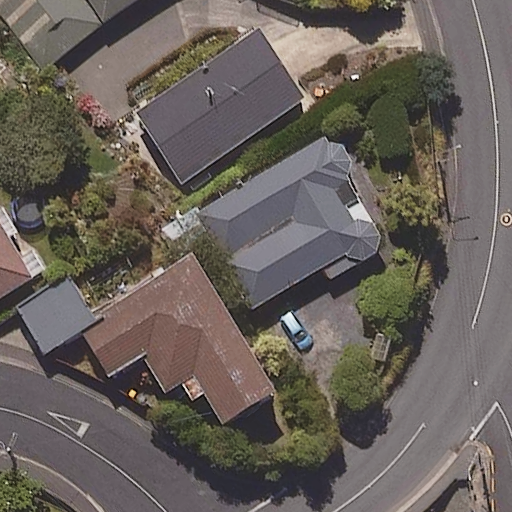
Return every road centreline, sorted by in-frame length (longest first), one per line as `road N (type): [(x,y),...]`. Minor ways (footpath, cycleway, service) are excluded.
road 1 (tertiary): [(459,358),(489,254),(495,192),(471,0)]
road 2 (tertiary): [(329,511),(418,423),(459,358)]
road 3 (residential): [(168,511),(98,451),(0,409)]
